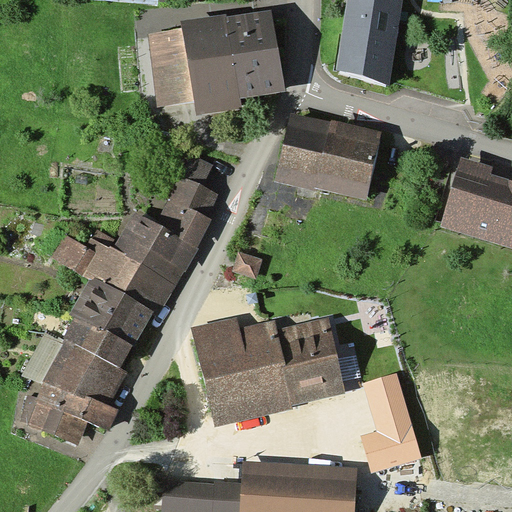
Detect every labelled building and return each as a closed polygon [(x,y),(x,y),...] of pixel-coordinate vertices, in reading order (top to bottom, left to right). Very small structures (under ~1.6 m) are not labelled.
[(400,0),(347,0),(335,76),(385,84),(400,0)] [(268,15),(182,29),(182,33),(194,102),(195,111),(281,97),(268,15)] [(194,102),(182,33),(148,38),(159,107),(194,102)] [(320,193),(332,129),(295,122),(282,186),(320,193)] [(368,203),(381,139),(332,129),(320,193),(368,203)] [(117,240),(113,247),(179,282),(213,219),(209,217),(220,195),(202,185),(213,165),(191,154),(167,199),(155,193),(143,215),(133,209),(117,240)] [(465,164),(447,227),(511,246),(511,185),(488,179),(490,172),(465,164)] [(161,315),(179,282),(113,247),(117,240),(96,229),(87,247),(95,252),(83,274),(90,278),(72,314),(132,343),(136,347),(155,312),(161,315)] [(275,240),(256,234),(248,257),(267,265),(275,240)] [(52,256),(83,274),(95,252),(87,247),(66,235),(52,256)] [(267,265),(248,257),(242,275),(260,283),(267,265)] [(45,332),(25,373),(44,382),(82,401),(86,395),(110,407),(129,369),(121,365),(132,343),(72,314),(60,339),(45,332)] [(201,334),(225,422),(342,390),(332,321),(250,343),(244,323),(201,334)] [(397,373),(361,384),(377,432),(361,437),(373,472),(422,458),(397,373)] [(117,410),(110,407),(86,395),(82,401),(44,382),(37,396),(26,393),(19,422),(78,444),(86,421),(108,430),(117,410)] [(354,511),(356,467),(241,462),(241,480),(239,511),(354,511)] [(164,511),(239,511),(241,480),(167,475),(164,511)]
